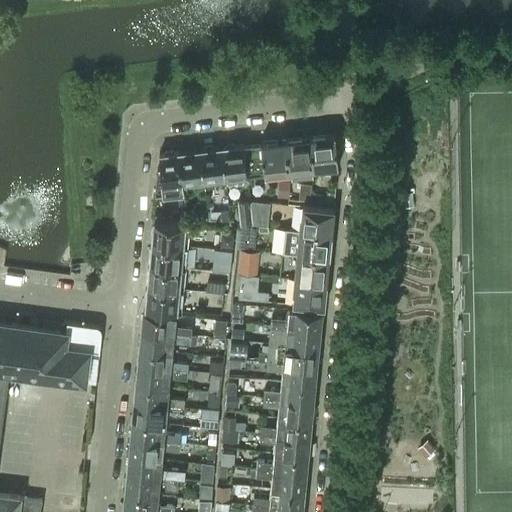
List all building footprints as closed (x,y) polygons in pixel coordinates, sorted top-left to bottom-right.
[(338,164),(335,131),(310,134),(313,167),(338,164)] [(313,167),(310,134),(285,136),(289,169),(291,169),(313,167)] [(289,169),(285,136),(260,139),(261,142),(243,144),(247,174),(289,169)] [(222,146),(221,146),(225,181),(247,179),(247,174),(243,144),(243,143),(234,144),(232,142),(225,143),(222,146)] [(225,181),(221,146),(212,147),(210,145),(203,145),(201,148),(200,148),(204,183),(225,181)] [(204,183),(200,148),(191,149),(189,147),(182,148),(180,150),(179,150),(182,186),(204,183)] [(176,186),(182,186),(179,150),(174,151),(172,149),(164,150),(162,152),(158,153),(159,166),(156,167),(153,193),(176,191),(176,186)] [(288,197),(288,179),(279,179),(278,196),(288,197)] [(309,201),(310,193),(311,183),(300,182),(299,200),(309,201)] [(404,193),(405,207),(414,206),(413,192),(404,193)] [(320,202),(321,194),(310,193),(309,201),(320,202)] [(252,223),(251,214),(249,197),(237,199),(239,224),(252,223)] [(334,207),(333,207),(301,203),(298,228),(331,232),(334,207)] [(269,215),(251,214),(252,223),(252,224),(268,225),(269,215)] [(188,245),(190,222),(153,219),(153,223),(150,224),(150,232),(152,233),(151,241),(188,245)] [(331,232),(298,228),(295,253),(329,257),(331,232)] [(253,248),(256,230),(241,229),(239,246),(242,246),(253,248)] [(186,268),(188,245),(151,241),(151,244),(148,245),(148,253),(149,255),(149,264),(186,268)] [(242,246),(239,271),(247,272),(255,273),(257,248),(253,248),(242,246)] [(326,281),(329,257),(295,253),(293,278),(326,281)] [(186,268),(149,264),(148,266),(146,267),(145,275),(147,277),(147,285),(184,289),(186,268)] [(246,283),(247,272),(239,271),(238,282),(246,283)] [(326,281),(293,278),(290,303),(324,306),(326,281)] [(209,280),(207,291),(226,293),(227,282),(209,280)] [(184,289),(147,285),(146,287),(144,288),(143,295),(145,298),(144,305),(182,309),(184,289)] [(242,321),(244,302),(232,301),(231,320),(242,321)] [(323,321),(324,311),(288,307),(287,318),(276,316),(272,316),(271,324),(319,329),(320,323),(323,321)] [(176,323),(177,315),(177,314),(142,311),(141,327),(191,332),(192,325),(176,323)] [(216,318),(214,335),(226,336),(227,328),(228,318),(216,318)] [(0,492),(0,429),(9,370),(84,381),(88,350),(98,351),(101,329),(101,328),(100,327),(100,326),(99,325),(98,324),(97,324),(65,320),(64,330),(26,325),(0,321),(0,511),(37,511),(40,498),(0,492)] [(321,337),(319,334),(319,329),(271,324),(269,343),(320,348),(321,337)] [(196,341),(197,333),(191,332),(141,327),(139,346),(174,349),(175,339),(196,341)] [(233,327),(232,336),(243,337),(243,328),(233,327)] [(246,358),(247,345),(230,343),(229,356),(243,358),(246,358)] [(319,357),(320,348),(269,343),(267,360),(315,365),(316,359),(319,357)] [(173,360),(174,349),(139,346),(137,364),(188,369),(189,361),(173,360)] [(242,365),(243,358),(229,356),(228,364),(242,365)] [(209,360),(208,371),(222,373),(223,361),(209,360)] [(317,373),(315,370),(315,365),(267,360),(266,368),(282,370),(281,379),(317,383),(317,373)] [(187,378),(188,369),(137,364),(135,382),(170,386),(171,376),(187,378)] [(220,391),(222,377),(211,376),(210,390),(220,391)] [(315,393),(317,383),(281,379),(280,389),(265,387),(264,396),(312,400),(312,395),(315,393)] [(169,395),(170,386),(135,382),(133,400),(184,405),(185,397),(169,395)] [(239,405),(240,395),(227,393),(226,404),(239,405)] [(314,409),(311,406),(312,400),(264,396),(263,403),(278,404),(277,416),(313,420),(314,409)] [(183,414),(184,405),(133,400),(132,418),(167,422),(168,413),(183,414)] [(201,407),(199,425),(217,427),(219,408),(201,407)] [(235,416),(221,415),(220,428),(228,428),(233,429),(235,416)] [(312,429),(313,420),(277,416),(276,426),(260,424),(259,431),(308,436),(309,431),(312,429)] [(166,431),(167,422),(132,418),(130,436),(181,441),(182,433),(166,431)] [(310,444),(308,441),(308,436),(259,431),(258,438),(275,440),(274,451),(309,455),(310,444)] [(180,450),(181,441),(130,436),(128,454),(163,458),(164,448),(180,450)] [(427,439),(417,447),(426,457),(436,449),(427,439)] [(214,458),(215,445),(207,444),(206,457),(214,458)] [(232,465),(233,452),(221,451),(219,464),(228,465),(232,465)] [(308,465),(309,455),(274,451),(272,462),(257,460),(257,468),(305,473),(305,466),(308,465)] [(162,467),(163,458),(128,454),(126,472),(177,477),(184,477),(185,469),(162,467)] [(213,473),(213,463),(202,462),(200,479),(212,480),(213,473)] [(226,476),(228,465),(219,464),(218,476),(226,476)] [(307,480),(304,477),(305,473),(257,468),(252,467),(251,474),(271,476),(270,488),(306,491),(307,480)] [(176,489),(177,477),(126,472),(125,489),(160,493),(161,484),(166,484),(165,488),(176,489)] [(210,498),(211,485),(200,484),(198,496),(210,498)] [(305,501),(306,491),(270,488),(269,496),(254,495),(253,504),(301,508),(302,502),(305,501)] [(159,502),(160,493),(125,489),(123,507),(169,511),(173,511),(175,504),(159,502)] [(204,511),(209,511),(210,498),(198,496),(196,496),(194,508),(198,508),(198,511),(204,511)] [(216,500),(215,510),(227,511),(228,501),(216,500)]
